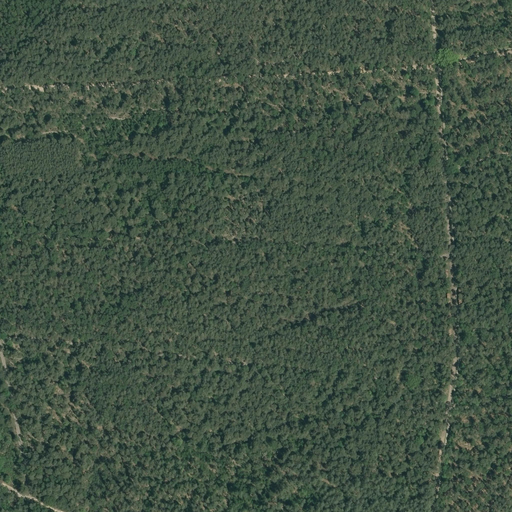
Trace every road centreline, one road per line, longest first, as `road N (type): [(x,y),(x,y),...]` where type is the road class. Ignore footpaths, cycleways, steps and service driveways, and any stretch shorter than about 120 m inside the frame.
road 1 (track): [(0,89),(436,66)]
road 2 (track): [(436,66),(449,253)]
road 3 (track): [(0,346),(28,501)]
road 4 (track): [(449,253),(455,358),(448,404)]
